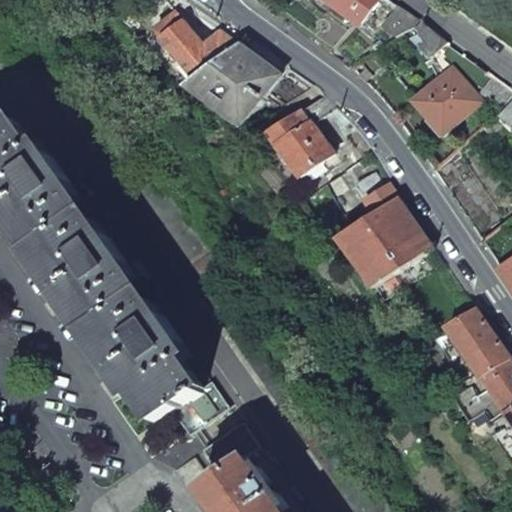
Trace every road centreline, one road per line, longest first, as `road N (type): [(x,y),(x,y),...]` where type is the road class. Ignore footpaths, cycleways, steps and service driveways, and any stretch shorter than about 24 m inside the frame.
road 1 (residential): [(219,0),(340,88),(391,140),(511,320)]
road 2 (residential): [(511,71),(411,0)]
